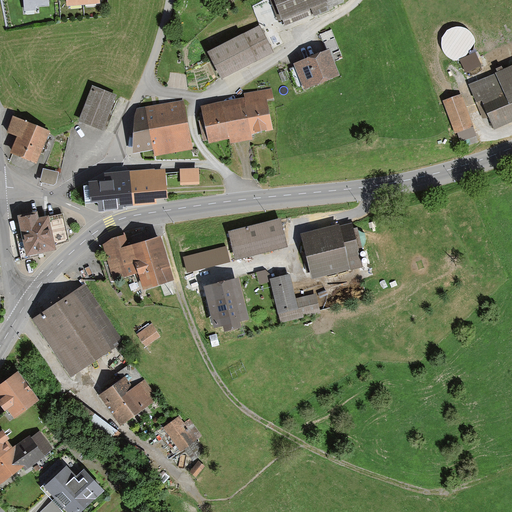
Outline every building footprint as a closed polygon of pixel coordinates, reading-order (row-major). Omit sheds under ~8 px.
[(46,0),(25,0),(26,10),(35,10),(35,6),(47,5),(46,0)] [(337,0),(262,0),(272,27),(339,5),(337,0)] [(441,36),(450,63),(471,57),(468,49),(476,47),(470,27),(441,36)] [(258,31),(211,55),(223,77),(270,53),(258,31)] [(467,74),(483,68),(477,54),(461,61),(467,74)] [(329,56),(297,68),(305,89),(337,77),(329,56)] [(511,63),(466,84),(489,134),(511,123),(511,63)] [(94,91),(82,121),(102,129),(113,99),(94,91)] [(248,102),(231,105),(238,137),(270,131),(264,100),(271,98),(269,91),(247,96),(248,102)] [(456,94),(437,100),(451,143),(470,138),(456,94)] [(181,104),(139,112),(137,153),(156,149),(157,153),(189,147),(181,104)] [(211,143),(238,137),(231,105),(204,110),(211,143)] [(14,155),(36,164),(49,133),(15,119),(9,134),(21,139),(14,155)] [(59,172),(44,168),(40,182),(55,186),(59,172)] [(157,199),(168,198),(165,169),(154,170),(154,169),(105,173),(105,180),(88,181),(89,185),(83,186),(85,204),(98,203),(98,212),(124,210),(124,207),(157,204),(157,199)] [(183,185),(197,184),(196,172),(182,173),(183,185)] [(36,215),(19,219),(22,234),(17,236),(22,258),(54,251),(53,245),(69,242),(63,216),(38,222),(36,215)] [(281,220),(228,233),(235,263),(289,249),(281,220)] [(339,224),(300,233),(312,279),(363,267),(352,223),(340,226),(339,224)] [(124,239),(105,245),(115,279),(140,271),(145,290),(171,282),(159,241),(128,251),(124,239)] [(227,246),(183,257),(187,273),(231,262),(227,246)] [(266,270),(256,272),(259,284),(270,282),(281,323),(322,313),(317,293),(296,298),(290,274),(272,278),(266,270)] [(233,286),(201,293),(208,329),(240,322),(233,286)] [(38,322),(73,373),(119,342),(84,291),(38,322)] [(146,348),(163,339),(154,324),(137,334),(146,348)] [(0,387),(0,395),(16,418),(36,403),(17,376),(0,387)] [(125,383),(103,400),(122,424),(154,399),(143,385),(133,393),(125,383)] [(181,415),(157,431),(173,457),(197,441),(181,415)] [(0,460),(12,453),(0,434),(0,460)] [(12,453),(0,460),(0,483),(1,485),(48,453),(36,436),(12,453)] [(57,466),(34,488),(56,511),(75,511),(97,492),(75,469),(67,477),(57,466)]
